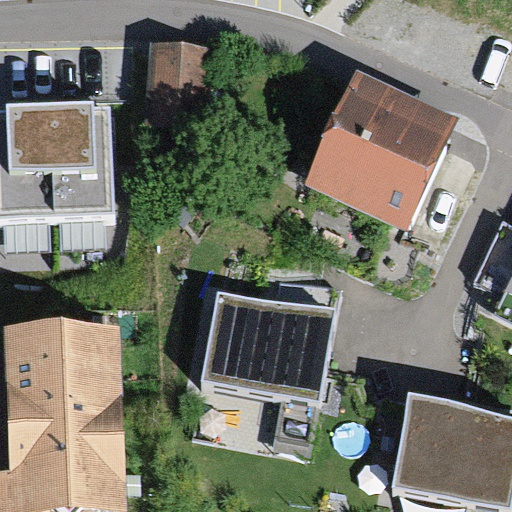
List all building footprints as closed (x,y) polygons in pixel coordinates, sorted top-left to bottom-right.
[(149,45),(145,123),(209,126),(212,48),(149,45)] [(306,187),(404,232),(456,118),(358,74),(306,187)] [(0,226),(115,221),(110,114),(0,118),(0,226)] [(61,234),(61,256),(116,257),(116,235),(61,234)] [(511,332),(511,241),(506,239),(476,296),(487,299),(476,316),(511,332)] [(280,403),(271,449),(311,457),(335,326),(219,304),(203,389),(280,403)] [(0,511),(123,511),(117,331),(13,335),(19,486),(0,487),(0,511)] [(509,511),(511,499),(511,423),(410,403),(390,497),(462,511),(509,511)]
